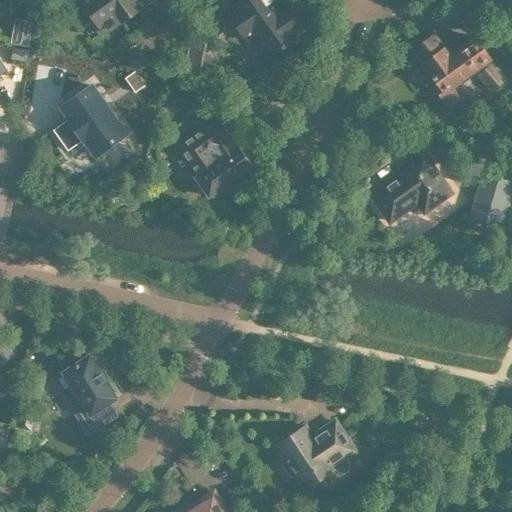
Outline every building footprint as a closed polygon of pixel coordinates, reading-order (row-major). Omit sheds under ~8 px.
[(80,0),(102,31),(119,18),(120,20),(138,8),(136,6),(144,0),(80,0)] [(298,35),(295,32),(302,27),(285,2),(278,7),(272,0),(237,0),(231,4),(233,8),(226,12),(244,37),(251,32),(268,56),(298,35)] [(427,79),(447,107),(460,98),(451,85),(476,68),(478,72),(477,73),(490,89),(504,78),(491,62),(489,63),(487,60),(490,58),(474,35),(448,53),(433,32),(411,48),(431,76),(427,79)] [(205,40),(190,37),(184,69),(199,71),(205,40)] [(10,57),(26,60),(28,48),(12,45),(10,57)] [(143,83),(134,69),(125,75),(134,89),(143,83)] [(69,116),(52,128),(66,148),(83,137),(94,153),(124,132),(90,85),(61,105),(69,116)] [(484,123),(494,137),(509,127),(499,112),(484,123)] [(181,154),(185,159),(189,159),(198,172),(194,175),(208,195),(209,194),(217,188),(221,189),(226,185),(227,181),(239,173),(243,174),(248,170),(249,166),(250,165),(251,164),(250,163),(250,164),(248,160),(248,156),(245,151),(241,150),(238,146),(237,144),(236,145),(233,148),(227,140),(229,138),(230,138),(230,137),(229,137),(217,119),(217,118),(216,119),(179,144),(178,145),(179,146),(182,150),(181,154)] [(370,194),(388,220),(406,207),(410,210),(414,212),(419,212),(423,210),(449,191),(421,152),(395,171),(398,174),(370,194)] [(458,162),(453,178),(476,185),(468,213),(500,223),(511,182),(511,179),(481,170),(458,162)] [(116,396),(88,352),(61,370),(51,377),(62,395),(87,432),(117,413),(109,400),(116,396)] [(16,427),(28,430),(33,411),(20,408),(16,427)] [(304,424),(275,443),(284,456),(282,458),(281,462),(289,474),(293,475),(295,473),(304,487),(332,468),(335,472),(340,473),(347,468),(348,463),(343,456),(354,449),(334,419),(311,435),(304,424)] [(0,420),(0,447),(3,448),(8,423),(0,420)] [(200,500),(197,502),(196,501),(178,511),(226,511),(213,490),(199,499),(200,500)] [(380,511),(373,502),(364,509),(366,511),(380,511)]
